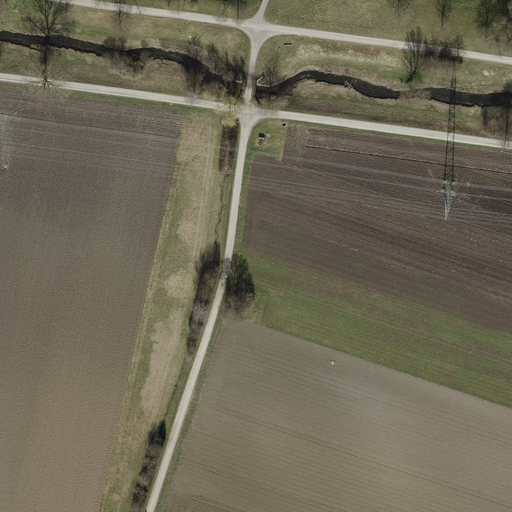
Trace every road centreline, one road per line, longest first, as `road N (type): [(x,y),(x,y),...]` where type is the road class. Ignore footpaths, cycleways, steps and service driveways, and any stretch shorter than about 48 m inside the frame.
road 1 (track): [(0,76),(511,145)]
road 2 (track): [(259,27),(228,270),(150,511)]
road 3 (track): [(259,27),(511,60)]
road 4 (track): [(70,0),(259,27)]
